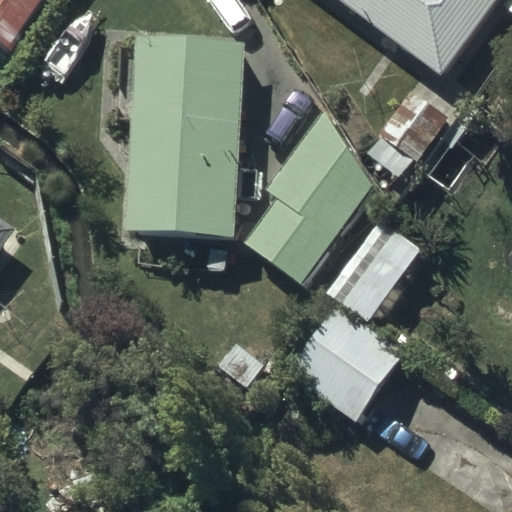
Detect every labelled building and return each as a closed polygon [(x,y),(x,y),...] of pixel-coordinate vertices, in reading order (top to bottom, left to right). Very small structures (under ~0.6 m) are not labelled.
[(53,0),(0,0),(0,64),(9,70),(56,2),(53,0)] [(511,0),(317,0),(448,97),(506,20),(511,24),(511,0)] [(252,67),(146,61),(134,249),(240,256),(252,67)] [(458,130),(417,101),(381,151),(423,181),(458,130)] [(380,203),(330,126),(272,207),(280,213),(284,216),(252,259),(310,301),(380,203)] [(0,238),(0,273),(17,251),(0,238)] [(292,388),(360,439),(412,369),(345,319),(292,388)]
